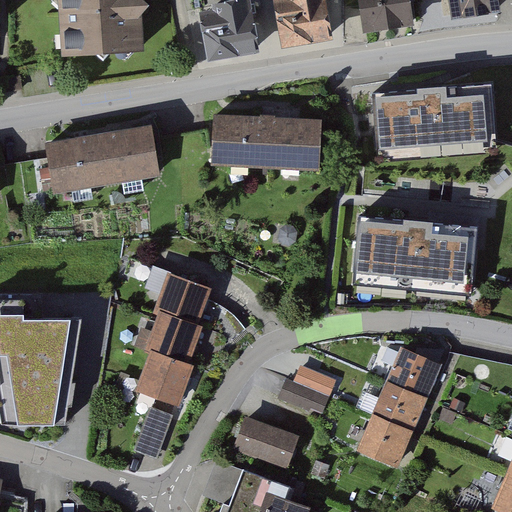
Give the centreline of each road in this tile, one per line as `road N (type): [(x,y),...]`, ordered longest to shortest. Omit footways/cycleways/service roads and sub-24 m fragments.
road 1 (residential): [(0,121),(511,44)]
road 2 (residential): [(511,340),(420,322),(352,321),(278,340),(227,395),(170,507)]
road 3 (residential): [(0,449),(170,507)]
